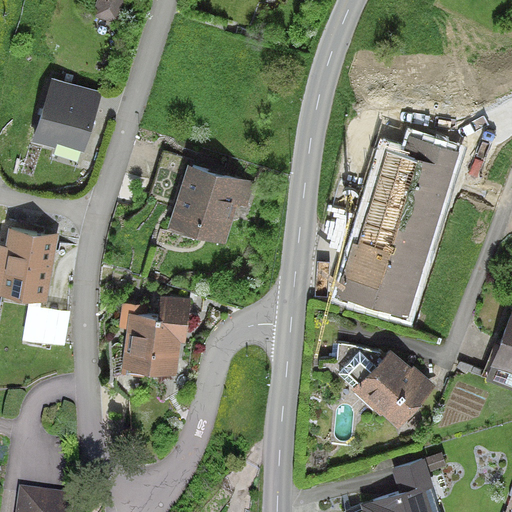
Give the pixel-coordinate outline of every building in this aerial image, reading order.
[(95,0),(93,9),(123,17),(127,0),(95,0)] [(50,76),(29,140),(53,148),(57,139),(87,149),(105,95),(50,76)] [(410,155),(382,148),(343,293),(405,310),(449,146),(415,137),(410,155)] [(181,163),(168,228),(231,241),(238,206),(255,209),(261,179),(181,163)] [(54,237),(8,231),(0,286),(0,290),(46,296),(54,237)] [(128,311),(120,370),(175,377),(186,300),(156,296),(154,314),(128,311)] [(511,313),(485,378),(511,388),(511,313)] [(356,384),(400,425),(436,387),(422,374),(392,346),(356,384)] [(392,489),(360,499),(364,511),(437,511),(418,453),(383,464),(392,489)] [(67,511),(70,492),(16,484),(11,511),(67,511)]
